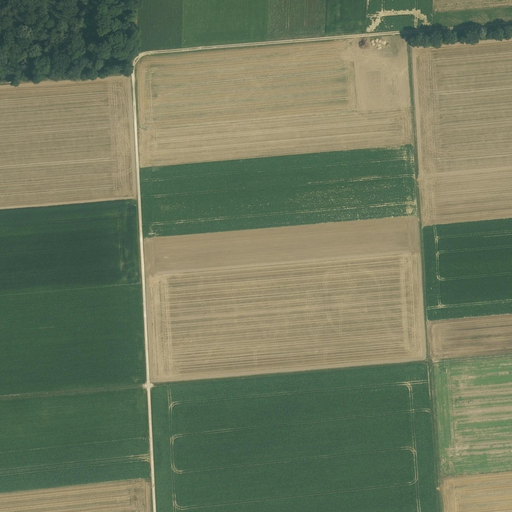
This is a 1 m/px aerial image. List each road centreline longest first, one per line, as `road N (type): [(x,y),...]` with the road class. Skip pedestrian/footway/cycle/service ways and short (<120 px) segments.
road 1 (track): [(408,31),(429,361),(0,397)]
road 2 (track): [(154,511),(132,70)]
road 3 (track): [(133,54),(511,23)]
road 4 (track): [(439,511),(429,361),(511,354)]
road 5 (track): [(133,54),(132,70),(0,81)]
